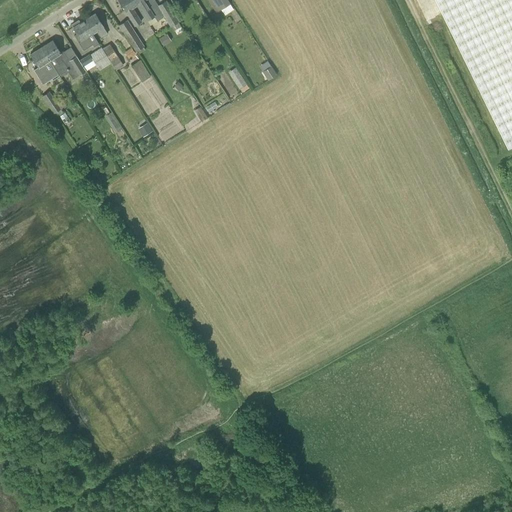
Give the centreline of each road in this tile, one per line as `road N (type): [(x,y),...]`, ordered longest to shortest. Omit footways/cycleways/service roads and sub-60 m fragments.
road 1 (track): [(511,256),(249,404)]
road 2 (track): [(511,215),(406,0)]
road 3 (track): [(249,404),(40,511)]
